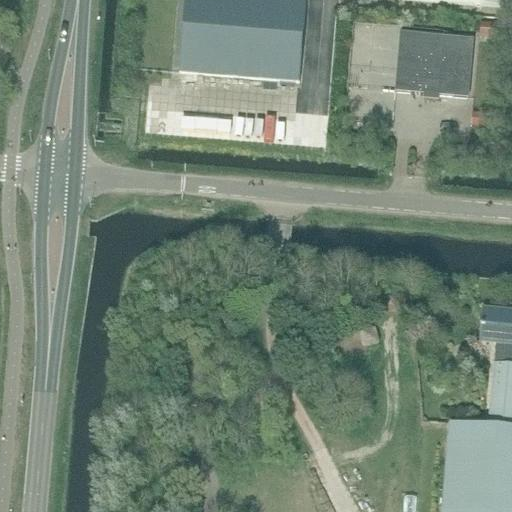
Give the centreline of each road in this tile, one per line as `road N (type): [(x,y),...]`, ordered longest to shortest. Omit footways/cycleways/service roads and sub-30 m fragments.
road 1 (unclassified): [(511,210),(62,173)]
road 2 (tertiary): [(36,511),(62,173)]
road 3 (tertiary): [(62,173),(79,0)]
